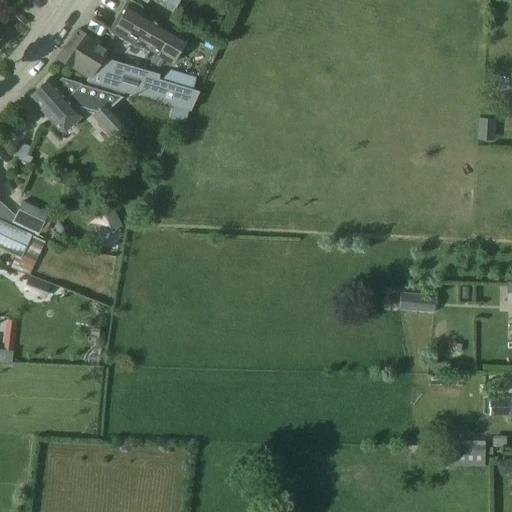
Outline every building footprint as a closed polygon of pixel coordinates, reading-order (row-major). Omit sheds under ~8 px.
[(142,0),(145,1),(145,0),(163,0),(162,2),(175,9),(179,0),(142,0)] [(115,29),(172,63),(186,39),(129,5),(115,29)] [(190,111),(199,92),(158,79),(159,75),(103,58),(108,50),(76,30),(58,59),(71,67),(88,78),(86,82),(190,111)] [(49,78),(29,96),(58,128),(76,111),(92,115),(91,117),(110,137),(126,123),(115,111),(112,107),(123,96),(86,86),(61,78),(55,84),(49,78)] [(30,148),(19,142),(12,156),(28,164),(31,157),(27,154),(30,148)] [(11,224),(37,236),(47,213),(22,201),(11,224)] [(120,226),(110,207),(101,211),(111,230),(120,226)] [(0,248),(16,256),(10,267),(29,275),(45,242),(36,238),(37,236),(11,224),(11,225),(2,221),(0,219),(0,248)] [(399,310),(433,313),(435,296),(400,292),(399,310)] [(489,415),(511,416),(511,399),(489,399),(489,415)] [(484,445),(451,445),(451,467),(484,467),(484,445)] [(511,459),(497,465),(501,477),(511,472),(511,459)]
